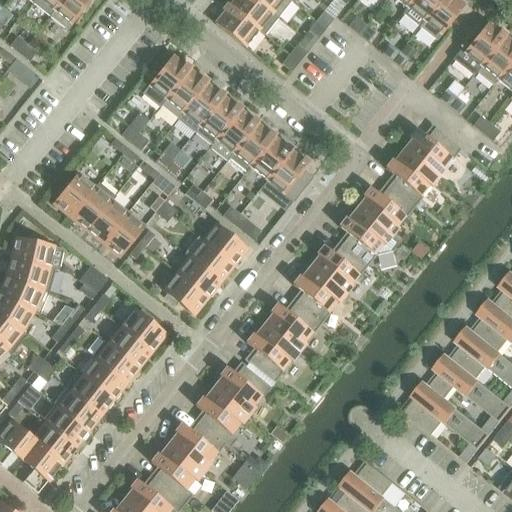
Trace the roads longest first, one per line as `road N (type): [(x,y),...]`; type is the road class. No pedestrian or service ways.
road 1 (residential): [(78,511),(356,158)]
road 2 (residential): [(356,158),(166,0)]
road 3 (residential): [(8,177),(149,0)]
